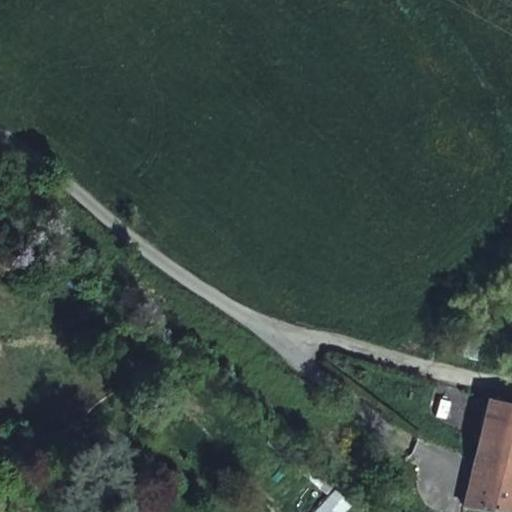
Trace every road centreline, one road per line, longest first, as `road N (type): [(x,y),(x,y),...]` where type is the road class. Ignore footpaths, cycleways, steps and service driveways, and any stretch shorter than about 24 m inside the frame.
road 1 (residential): [(0,138),(272,329)]
road 2 (residential): [(511,382),(272,329)]
road 3 (residential): [(272,329),(386,426),(394,511)]
